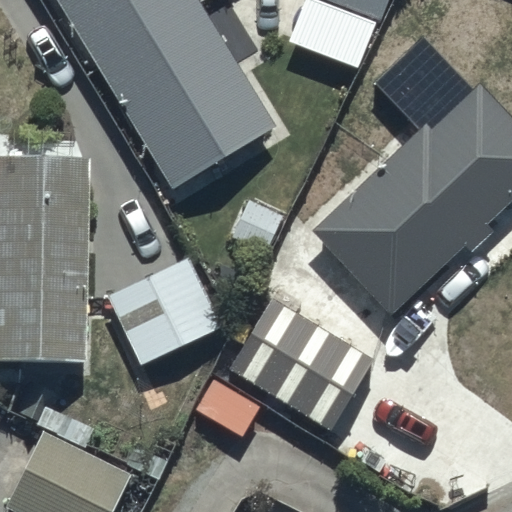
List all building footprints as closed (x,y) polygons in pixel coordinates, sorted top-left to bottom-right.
[(56,0),(170,187),(271,125),(195,0),(56,0)] [(387,0),(306,0),(289,49),(349,71),(369,18),(380,22),(387,0)] [(309,229),(391,314),(461,245),(467,252),(490,229),(483,223),(511,194),(511,115),(478,80),(429,127),(422,120),(309,229)] [(0,357),(83,359),(86,157),(0,155),(0,357)] [(187,258),(104,296),(140,366),(221,325),(187,258)] [(224,367),(329,429),(370,359),(265,297),(224,367)] [(108,511),(128,472),(41,429),(1,509),(6,511),(108,511)]
